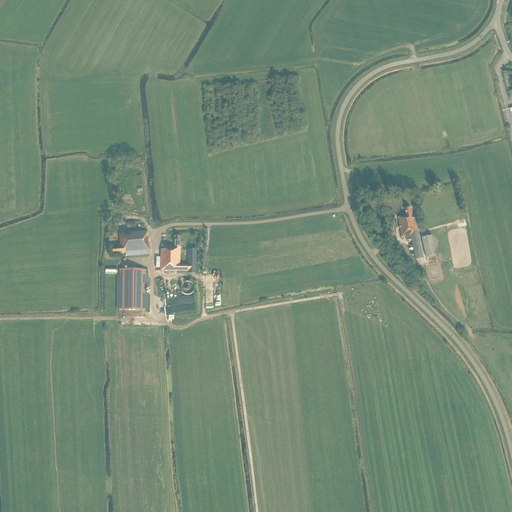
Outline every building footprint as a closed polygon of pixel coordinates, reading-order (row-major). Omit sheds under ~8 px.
[(412,219),(410,208),(405,209),(406,216),(403,216),(403,217),(398,218),(402,237),(406,237),(407,241),(412,240),(416,259),(423,258),(415,218),(412,219)] [(147,236),(146,231),(127,232),(127,233),(119,234),(120,248),(112,248),(112,254),(125,253),(125,256),(149,254),(148,236),(147,236)] [(180,247),(180,236),(175,236),(174,247),(168,246),(168,245),(165,245),(165,250),(161,250),(160,271),(179,271),(179,274),(195,274),(196,250),(188,250),(188,265),(180,265),(181,247),(180,247)] [(426,258),(436,256),(432,236),(422,238),(426,258)] [(119,275),(119,310),(145,310),(145,288),(149,288),(149,279),(148,279),(148,270),(146,270),(119,269),(119,275)] [(187,295),(188,295),(189,295),(190,295),(191,294),(192,293),(193,292),(193,291),(194,290),(194,289),(193,288),(193,287),(193,286),(192,285),(192,284),(191,283),(190,283),(189,282),(188,282),(187,282),(186,282),(185,282),(184,283),(183,283),(182,284),(181,285),(181,286),(181,287),(180,288),(180,289),(180,290),(181,291),(181,292),(181,293),(182,293),(183,294),(184,295),(185,295),(186,295),(187,295)]
